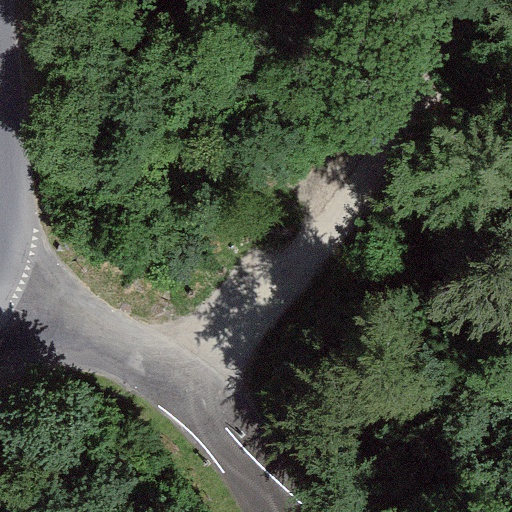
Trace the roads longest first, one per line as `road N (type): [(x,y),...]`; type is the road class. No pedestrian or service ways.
road 1 (track): [(192,400),(496,0)]
road 2 (unclassified): [(0,299),(77,331),(192,400),(242,446),(278,511)]
